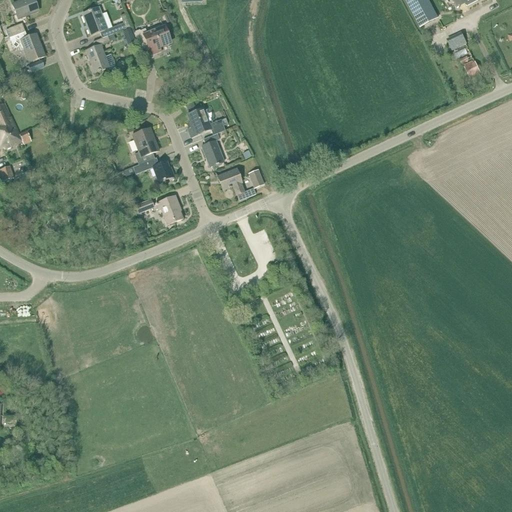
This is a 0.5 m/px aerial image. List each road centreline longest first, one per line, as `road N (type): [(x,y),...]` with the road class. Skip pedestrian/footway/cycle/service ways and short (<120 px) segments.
road 1 (unclassified): [(394,511),(342,345),(277,196)]
road 2 (unclassified): [(209,227),(164,115),(73,82),(56,28),(65,0)]
road 3 (tertiary): [(277,196),(511,89)]
road 4 (tertiary): [(209,227),(77,276),(45,274),(0,251)]
